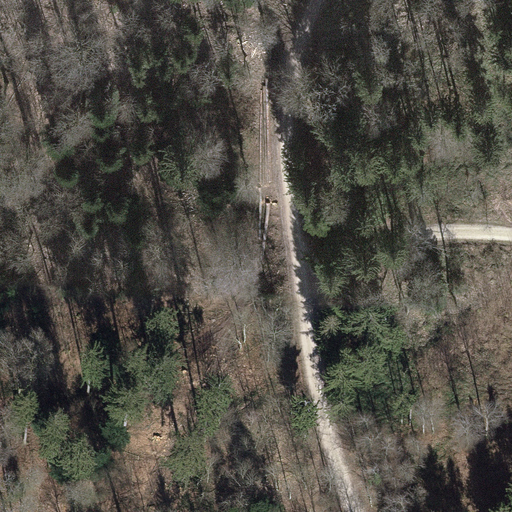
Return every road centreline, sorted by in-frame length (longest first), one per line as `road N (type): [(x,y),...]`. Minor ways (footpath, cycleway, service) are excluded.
road 1 (track): [(298,302),(280,143),(285,84),(310,0)]
road 2 (track): [(298,302),(353,255),(396,235),(447,228),(511,236)]
road 3 (track): [(357,511),(336,463),(298,302)]
